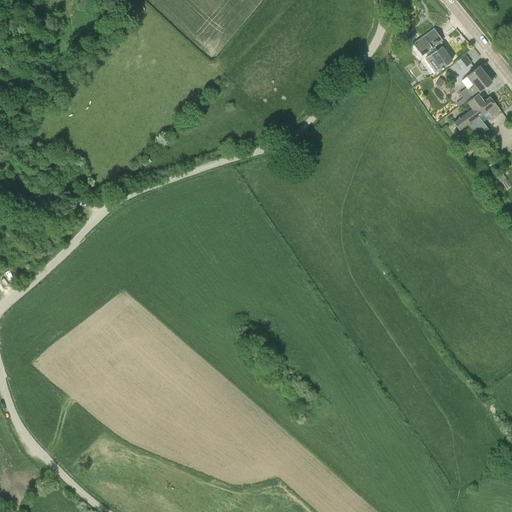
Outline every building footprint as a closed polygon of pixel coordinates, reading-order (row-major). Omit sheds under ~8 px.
[(449,53),(444,45),(441,47),(440,47),(437,44),(441,41),(442,41),(442,40),(434,29),(413,44),(421,56),(425,53),(428,56),(420,61),(431,76),(430,76),(430,77),(441,69),(441,70),(443,68),(442,68),(443,67),(451,61),(450,61),(446,56),(450,53),(450,52),(449,53)] [(471,62),(465,55),(457,61),(462,69),(471,62)] [(478,93),(484,88),(492,82),(479,67),(471,73),(466,77),(471,84),(461,92),(464,96),(452,106),(454,110),(478,92),(478,93)] [(445,81),(439,77),(435,84),(441,87),(445,81)] [(478,94),(470,100),(466,102),(471,109),(453,122),(459,131),(467,125),(477,138),(488,130),(483,123),(491,117),(492,116),(500,110),(490,97),(483,101),(478,94)] [(494,163),(488,154),(482,158),(489,167),(494,163)] [(501,172),(496,176),(500,182),(506,178),(501,172)]
